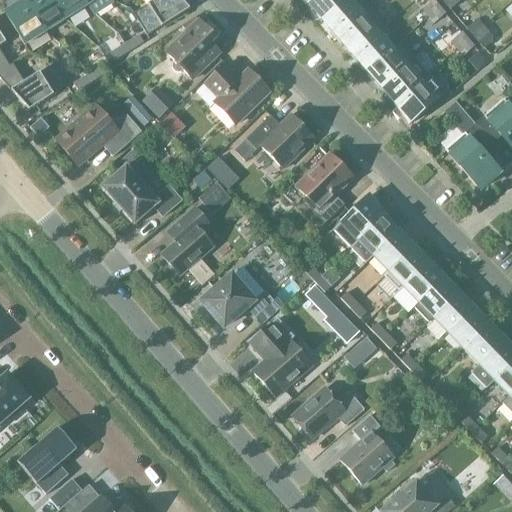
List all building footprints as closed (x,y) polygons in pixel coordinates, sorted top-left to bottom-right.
[(53,0),(26,0),(25,1),(46,33),(66,20),(53,0)] [(81,0),(53,0),(66,20),(86,7),(81,0)] [(81,0),(86,7),(92,17),(113,4),(110,0),(81,0)] [(189,11),(179,0),(153,0),(154,1),(133,15),(147,37),(189,11)] [(312,0),(308,5),(322,21),(346,0),(312,0)] [(346,0),(322,21),(336,37),(369,9),(361,0),(346,0)] [(457,0),(448,0),(443,5),(448,12),(460,2),(457,0)] [(25,1),(5,14),(25,46),(46,33),(25,1)] [(422,12),(428,18),(439,9),(433,2),(422,12)] [(336,37),(352,55),(385,27),(369,9),(336,37)] [(439,9),(428,18),(433,25),(444,15),(439,9)] [(0,47),(18,36),(24,46),(25,46),(5,14),(0,16),(0,47)] [(194,19),(180,27),(186,34),(197,23),(194,19)] [(186,34),(181,38),(165,53),(174,63),(172,65),(172,68),(173,71),(175,73),(178,74),(181,73),(183,71),(192,81),(219,54),(210,45),(216,40),(198,21),(197,23),(186,34)] [(465,31),(471,38),(482,28),(476,21),(465,31)] [(482,28),(471,38),(477,45),(489,35),(482,28)] [(366,72),(391,49),(377,33),(352,55),(366,72)] [(450,44),(456,51),(467,41),(461,34),(450,44)] [(139,36),(124,45),(129,53),(143,44),(139,36)] [(467,41),(456,51),(462,58),(473,48),(467,41)] [(366,72),(380,88),(413,59),(399,43),(366,72)] [(129,53),(124,45),(110,54),(115,62),(129,53)] [(0,72),(13,65),(12,65),(9,67),(0,51),(0,72)] [(394,104),(427,76),(413,59),(380,88),(394,104)] [(13,65),(0,72),(0,80),(29,112),(67,88),(53,65),(24,83),(13,65)] [(248,72),(239,80),(225,66),(205,85),(219,100),(214,104),(235,126),(269,94),(248,72)] [(102,67),(87,76),(92,83),(106,74),(102,67)] [(92,83),(87,76),(73,85),(78,92),(92,83)] [(427,76),(394,104),(408,126),(444,95),(427,76)] [(155,90),(140,105),(158,123),(173,108),(155,90)] [(132,99),(123,106),(142,129),(151,122),(132,99)] [(511,110),(503,101),(474,126),(492,147),(502,139),(511,150),(511,110)] [(455,104),(443,114),(462,136),(445,151),(479,191),(484,186),(485,188),(496,179),(494,177),(499,173),(483,155),(492,147),(474,126),(455,104)] [(141,133),(126,116),(113,127),(95,107),(56,142),(77,167),(101,146),(112,158),(141,133)] [(171,115),(161,125),(172,136),(182,127),(171,115)] [(279,127),(270,117),(245,141),(256,152),(260,148),(283,171),(314,140),(297,123),(296,123),(297,124),(294,127),(288,120),(291,118),(291,119),(292,118),(291,116),(279,127)] [(40,119),(30,129),(38,139),(49,129),(40,119)] [(303,202),(325,224),(343,206),(334,197),(352,179),(346,173),(349,170),(339,159),(335,162),(329,156),(296,188),(306,199),(303,202)] [(215,160),(206,169),(218,182),(228,172),(215,160)] [(133,225),(134,226),(136,225),(154,209),(162,219),(181,202),(168,187),(154,200),(127,169),(127,168),(126,167),(124,168),(124,169),(103,187),(102,187),(101,188),(102,190),(103,190),(105,192),(133,225)] [(203,172),(193,182),(201,191),(212,182),(203,172)] [(217,188),(208,196),(218,208),(227,201),(217,188)] [(340,224),(333,231),(350,249),(357,242),(383,217),(368,197),(340,224)] [(182,238),(160,256),(179,278),(188,271),(201,286),(212,276),(199,260),(213,248),(201,234),(209,227),(194,209),(173,228),(182,238)] [(365,265),(373,258),(398,233),(383,217),(357,242),(350,249),(365,265)] [(373,258),(388,274),(414,248),(398,233),(373,258)] [(398,293),(403,289),(429,264),(414,248),(388,274),(383,278),(398,293)] [(403,289),(418,304),(444,279),(429,264),(403,289)] [(303,272),(314,283),(320,277),(309,266),(303,272)] [(231,277),(201,303),(223,328),(237,316),(238,317),(245,310),(246,309),(254,319),(255,319),(261,326),(283,306),(277,299),(273,302),(264,292),(263,293),(241,268),(231,277)] [(320,277),(314,283),(324,294),(330,288),(320,277)] [(428,324),(433,320),(459,294),(444,279),(418,304),(413,308),(428,324)] [(340,300),(350,310),(356,304),(346,294),(340,300)] [(433,320),(448,335),(474,310),(459,294),(433,320)] [(356,304),(350,310),(360,320),(366,314),(356,304)] [(335,309),(323,321),(346,345),(358,333),(335,309)] [(448,335),(463,351),(489,325),(474,310),(448,335)] [(271,325),(250,344),(261,357),(262,355),(267,361),(252,373),(274,399),(312,367),(289,341),(292,339),(277,320),(271,325)] [(370,331),(380,341),(386,335),(376,325),(370,331)] [(463,351),(478,366),(504,341),(489,325),(463,351)] [(386,335),(380,341),(390,351),(396,345),(386,335)] [(355,349),(362,357),(372,348),(365,340),(355,349)] [(511,363),(511,349),(504,341),(478,366),(470,374),(485,390),(493,382),(511,363)] [(400,362),(410,372),(416,366),(406,356),(400,362)] [(511,363),(493,382),(508,397),(511,393),(511,363)] [(416,366),(410,372),(420,382),(426,376),(416,366)] [(7,376),(0,381),(0,424),(10,416),(12,418),(11,419),(13,420),(30,405),(29,404),(28,404),(26,401),(28,400),(7,376)] [(431,393),(441,403),(447,397),(437,387),(431,393)] [(325,390),(292,419),(311,441),(336,418),(345,428),(364,411),(348,393),(337,403),(325,390)] [(511,393),(508,397),(501,404),(511,416),(511,393)] [(447,397),(441,403),(450,413),(457,407),(447,397)] [(372,435),(380,428),(370,417),(352,433),(361,443),(340,462),(353,477),(355,474),(361,482),(359,484),(361,487),(382,469),(386,473),(394,467),(390,462),(393,459),(372,435)] [(461,424),(471,434),(477,428),(467,418),(461,424)] [(477,428),(471,434),(480,444),(487,439),(477,428)] [(56,429),(17,463),(45,496),(68,477),(58,466),(76,452),(56,429)] [(491,455),(501,465),(507,459),(497,449),(491,455)] [(511,464),(507,459),(501,465),(511,475),(511,474),(511,464)] [(416,483),(382,511),(449,511),(455,508),(446,497),(426,474),(416,483)] [(511,504),(511,486),(511,485),(504,479),(495,487),(511,504)] [(71,481),(49,500),(58,511),(59,511),(63,508),(65,507),(82,493),(81,492),(71,481)] [(65,507),(63,508),(66,511),(128,511),(122,505),(113,511),(101,497),(99,499),(88,487),(82,493),(65,507)]
